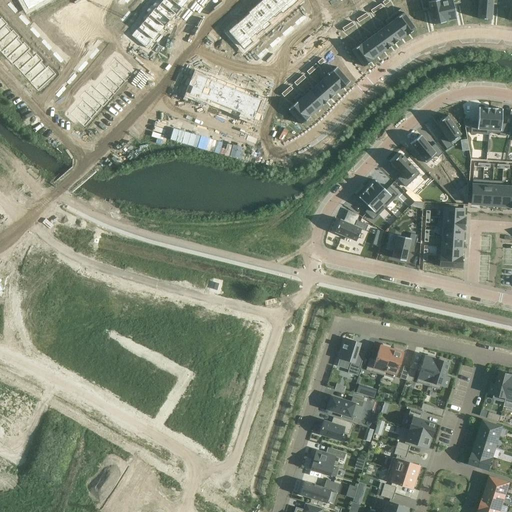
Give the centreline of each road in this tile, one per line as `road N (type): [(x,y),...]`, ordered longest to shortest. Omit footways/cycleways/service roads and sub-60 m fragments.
road 1 (residential): [(511,95),(476,93),(434,105),(342,191),(315,241),(331,256),(472,291)]
road 2 (residential): [(151,103),(281,151),(302,143),(389,65),(434,41),(456,34),(511,38)]
road 3 (residential): [(484,355),(361,327),(336,329),(278,511)]
road 4 (residential): [(0,353),(94,398),(224,478),(246,511)]
road 5 (residential): [(151,103),(180,56),(235,0)]
road 6 (residential): [(0,73),(90,160)]
